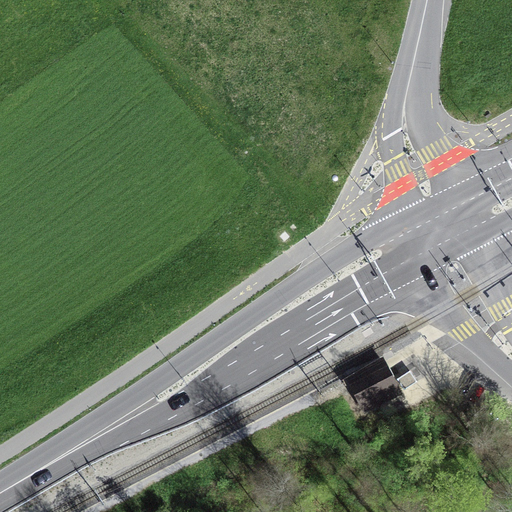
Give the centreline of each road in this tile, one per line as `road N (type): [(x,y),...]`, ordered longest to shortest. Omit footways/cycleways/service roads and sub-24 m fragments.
road 1 (primary): [(408,218),(153,385),(128,418)]
road 2 (primary): [(128,418),(167,407),(426,264)]
road 3 (primary): [(0,495),(128,418)]
road 4 (secondary): [(426,264),(466,328),(511,361)]
